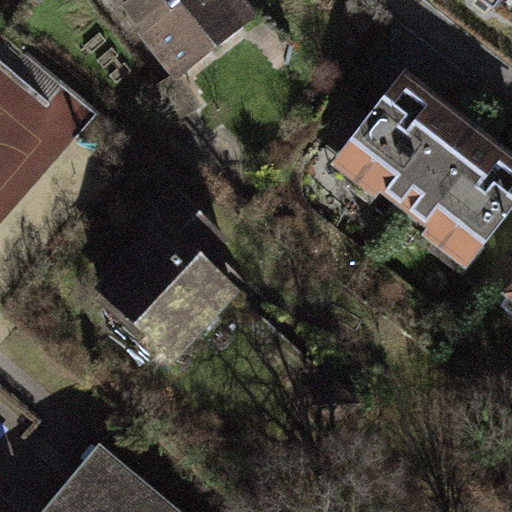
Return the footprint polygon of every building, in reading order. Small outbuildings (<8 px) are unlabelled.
[(245,0),(110,0),(179,93),(267,29),(245,0)] [(478,0),(493,12),(502,0),(478,0)] [(511,280),(511,172),(400,88),(332,178),(496,302),(511,280)] [(249,309),(164,238),(102,311),(187,382),(249,309)] [(168,511),(100,455),(50,511),(6,511),(3,509),(0,511),(168,511)]
